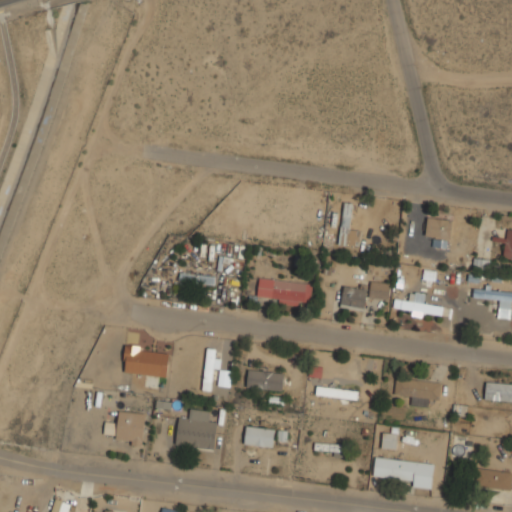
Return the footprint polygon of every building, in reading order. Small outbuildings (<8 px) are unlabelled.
[(352,202),(342,201),(340,244),(358,245),(358,226),(351,226),(352,202)] [(449,245),(449,215),(426,215),(426,237),(434,237),(434,245),(449,245)] [(511,227),(507,227),(505,240),(504,240),(502,256),(511,257),(511,227)] [(213,273),(179,273),(179,282),(213,282),(213,273)] [(257,299),(310,304),(312,281),(258,277),(257,299)] [(369,296),(388,298),(390,281),(371,279),(369,296)] [(340,305),(363,310),(367,288),(344,284),(340,305)] [(511,317),(511,288),(473,287),(473,297),(498,297),(498,317),(511,317)] [(402,314),(442,312),(441,302),(425,303),(424,290),(409,291),(409,297),(401,297),(402,314)] [(166,376),(169,349),(125,343),(122,370),(166,376)] [(202,389),(213,390),(217,348),(206,347),(202,389)] [(282,389),(284,371),(247,367),(246,386),(282,389)] [(395,393),(412,395),(411,404),(428,406),(429,397),(439,398),(441,379),(396,375),(395,393)] [(511,381),(485,380),(484,398),(511,399),(511,381)] [(357,397),(357,387),(316,386),(316,395),(357,397)] [(213,448),(216,422),(208,421),(209,409),(190,407),(188,417),(178,416),(175,444),(213,448)] [(141,445),(146,413),(118,408),(113,441),(141,445)] [(273,445),(274,426),(245,425),(244,445),(273,445)] [(382,447),(397,447),(397,432),(382,432),(382,447)] [(344,442),(315,442),(315,450),(344,450),(344,442)] [(432,482),(433,460),(375,455),(373,477),(432,482)] [(511,488),(511,469),(477,467),(476,487),(511,488)] [(66,511),(68,505),(53,501),(49,511),(66,511)]
